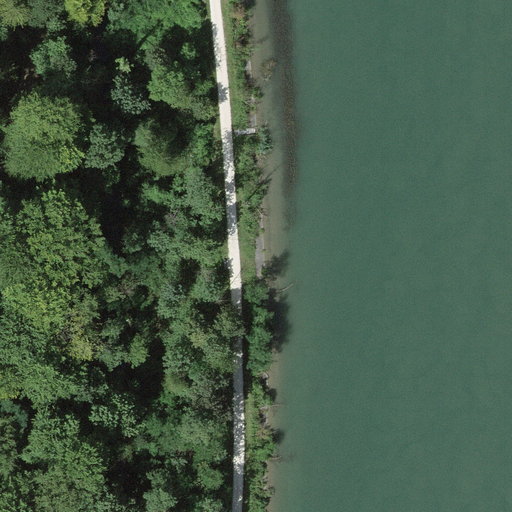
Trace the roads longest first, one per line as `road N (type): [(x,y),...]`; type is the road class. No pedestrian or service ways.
road 1 (track): [(216,0),(237,289),(237,511)]
road 2 (track): [(48,0),(0,148)]
